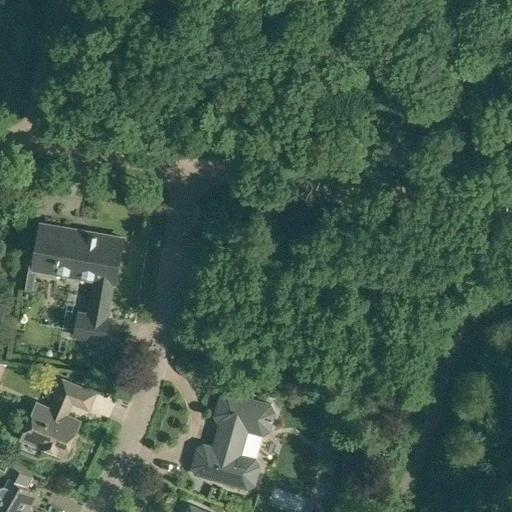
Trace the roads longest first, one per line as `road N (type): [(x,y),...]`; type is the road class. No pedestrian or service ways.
road 1 (residential): [(99,511),(155,362),(186,168)]
road 2 (residential): [(511,224),(186,168)]
road 3 (residential): [(186,168),(29,141)]
road 4 (residential): [(29,141),(55,0)]
